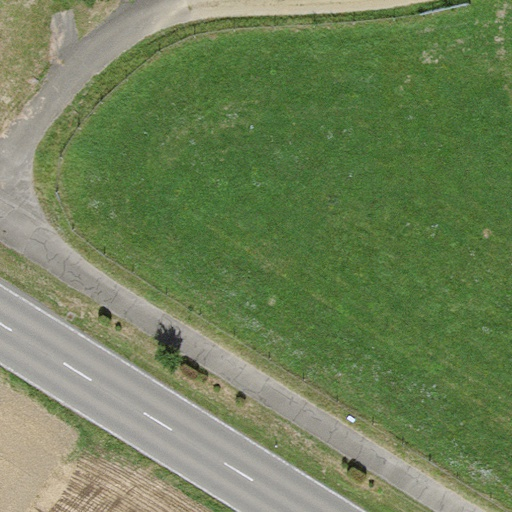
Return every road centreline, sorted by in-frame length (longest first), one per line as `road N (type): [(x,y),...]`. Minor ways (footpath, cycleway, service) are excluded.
road 1 (track): [(459,511),(0,214)]
road 2 (track): [(0,183),(71,77),(112,35),(193,6),(341,0)]
road 3 (primary): [(0,326),(296,511)]
